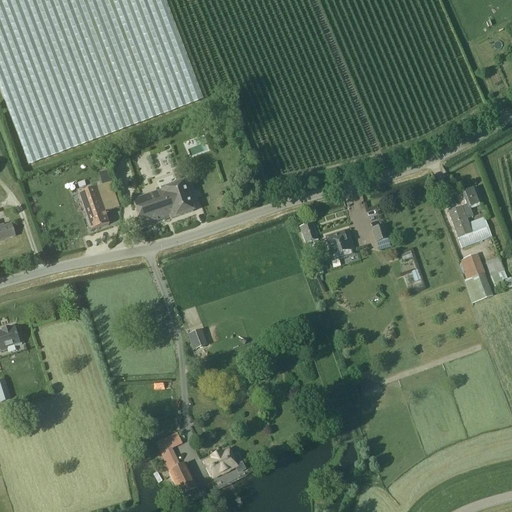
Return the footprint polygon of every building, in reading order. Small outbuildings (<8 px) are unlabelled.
[(170,219),(171,220),(194,212),(183,182),(164,188),(165,190),(132,201),(141,228),(165,220),(165,221),(170,219)] [(78,195),(91,232),(109,226),(105,213),(119,208),(111,184),(78,195)] [(448,213),(458,239),(461,249),(475,244),(475,245),(491,239),(487,226),(484,218),(479,220),(468,224),(467,220),(473,218),(469,209),(481,205),(475,189),(462,194),(467,206),(448,213)] [(299,229),(305,245),(318,241),(312,224),(299,229)] [(4,225),(0,226),(0,241),(15,237),(11,225),(4,227),(4,225)] [(372,230),(376,244),(388,240),(384,226),(372,230)] [(345,232),(326,238),(332,260),(338,258),(338,260),(347,257),(346,255),(352,254),(349,244),(350,243),(348,237),(347,238),(345,232)] [(493,297),(477,255),(460,262),(467,281),(471,280),(479,302),(493,297)] [(324,268),(321,259),(313,262),(317,271),(324,268)] [(499,274),(504,272),(499,259),(494,260),(499,274)] [(410,273),(414,283),(421,280),(417,270),(410,273)] [(491,278),(493,285),(497,295),(506,291),(506,290),(511,289),(507,280),(508,280),(505,272),(491,278)] [(18,339),(14,328),(10,330),(9,328),(2,331),(2,332),(0,332),(0,352),(7,350),(6,349),(14,346),(15,348),(22,346),(20,339),(18,339)] [(193,352),(207,347),(201,331),(187,336),(193,352)] [(0,404),(11,401),(4,380),(0,381),(0,404)] [(365,383),(368,393),(376,390),(373,381),(365,383)] [(198,489),(186,464),(180,467),(172,450),(182,445),(177,434),(156,444),(168,473),(180,497),(179,498),(183,508),(201,499),(204,505),(210,502),(204,490),(199,492),(198,489)] [(235,468),(238,474),(245,470),(242,463),(237,465),(229,449),(204,462),(213,480),(235,468)]
